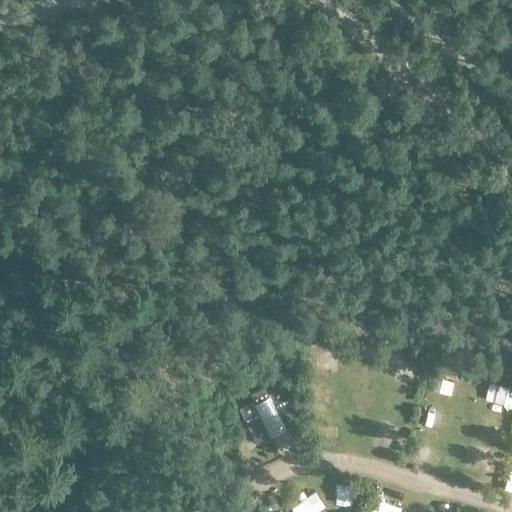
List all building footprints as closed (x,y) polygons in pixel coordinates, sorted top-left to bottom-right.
[(332,368),(332,350),(309,350),(309,368),(332,368)] [(379,360),(380,376),(406,376),(406,360),(379,360)] [(417,387),(436,392),(441,374),(422,368),(417,387)] [(504,400),(503,378),(483,379),(483,400),(504,400)] [(323,382),(307,384),(309,403),(326,401),(323,382)] [(379,383),(374,400),(397,407),(402,389),(379,383)] [(250,403),(235,410),(251,445),(298,422),(298,421),(282,387),(268,395),(264,388),(248,396),(250,403)] [(367,421),(363,433),(390,440),(394,428),(367,421)] [(484,463),(491,441),(471,436),(465,457),(484,463)] [(511,477),(511,460),(503,457),(497,473),(511,477)] [(292,507),(318,498),(312,479),(285,489),(292,507)]
